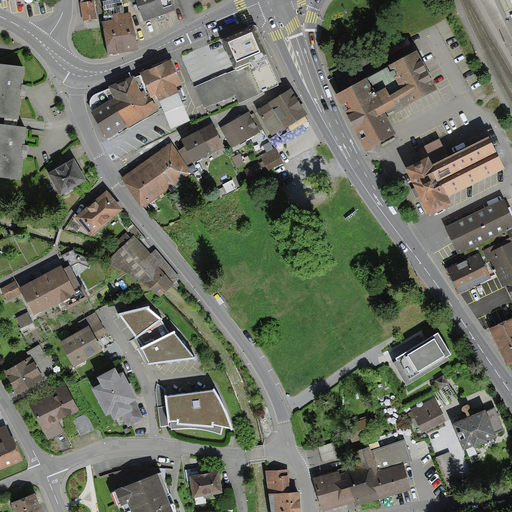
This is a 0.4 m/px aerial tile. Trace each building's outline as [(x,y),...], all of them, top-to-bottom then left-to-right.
[(79,0),(83,22),(98,20),(94,0),(79,0)] [(103,3),(105,17),(125,14),(123,0),(103,3)] [(134,0),(144,25),(176,14),(171,0),(134,0)] [(108,57),(138,52),(132,13),(125,14),(105,17),(103,18),(104,23),(102,24),(108,57)] [(249,32),(221,44),(233,72),(268,57),(257,35),(258,33),(257,29),(253,27),(250,29),(249,32)] [(335,99),(366,155),(397,138),(386,118),(396,112),(394,109),(399,106),(403,113),(438,94),(416,55),(335,99)] [(23,77),(24,59),(0,56),(0,110),(5,111),(4,118),(17,119),(18,112),(20,113),(22,90),(25,91),(27,77),(23,77)] [(239,105),(280,87),(268,57),(233,72),(195,88),(204,109),(236,96),(239,105)] [(183,90),(171,63),(140,76),(140,77),(151,101),(153,100),(157,107),(160,106),(171,132),(190,124),(182,105),(179,96),(177,92),(183,90)] [(128,130),(158,111),(151,101),(140,77),(134,79),(134,78),(108,89),(109,90),(104,92),(128,130)] [(188,102),(183,90),(177,92),(179,96),(182,105),(188,102)] [(256,113),(272,139),(307,117),(291,91),(256,113)] [(93,114),(91,115),(107,142),(128,130),(104,92),(96,96),(92,98),(90,102),(90,106),(91,110),(93,114)] [(231,150),(261,134),(249,114),(248,114),(246,111),(240,114),(242,117),(220,129),(231,150)] [(25,145),(27,127),(0,124),(0,125),(0,177),(21,181),(23,158),(27,158),(28,146),(25,145)] [(193,166),(225,149),(213,126),(181,142),(184,149),(178,152),(188,166),(192,164),(193,166)] [(405,174),(429,222),(453,211),(448,202),(504,174),(489,142),(451,161),(433,170),(429,162),(426,163),(405,174)] [(433,170),(451,161),(442,142),(420,152),(426,163),(429,162),(433,170)] [(172,144),(121,181),(143,210),(192,174),(172,144)] [(269,171),(284,164),(276,148),(261,156),(269,171)] [(87,176),(74,154),(66,158),(66,157),(56,163),(56,164),(47,169),(60,191),(64,189),(65,192),(73,187),(72,184),(87,176)] [(233,159),(237,168),(247,164),(243,157),(242,158),(241,155),(233,159)] [(244,171),(250,181),(264,174),(259,163),(244,171)] [(223,187),(218,190),(221,196),(226,193),(227,195),(238,189),(233,180),(223,186),(223,187)] [(123,206),(107,186),(92,199),(108,219),(123,206)] [(75,213),(91,233),(108,219),(92,199),(75,213)] [(511,218),(504,201),(445,228),(459,256),(480,246),(511,230),(511,218)] [(506,288),(511,299),(511,230),(480,246),(487,262),(489,261),(497,278),(503,290),(506,288)] [(113,243),(117,247),(126,240),(144,260),(152,252),(134,233),(131,236),(126,231),(113,243)] [(152,252),(144,260),(126,240),(117,247),(112,252),(105,259),(140,278),(161,294),(165,290),(181,276),(156,249),(152,252)] [(62,254),(64,259),(67,257),(72,266),(79,262),(90,267),(93,256),(76,251),(73,246),(62,254)] [(461,261),(446,268),(459,295),(497,278),(489,261),(487,262),(480,246),(459,256),(461,261)] [(64,259),(19,283),(34,311),(57,299),(63,309),(90,294),(82,281),(80,282),(72,266),(67,257),(64,259)] [(15,279),(1,287),(7,299),(22,292),(15,279)] [(150,300),(118,310),(136,335),(139,333),(145,340),(140,342),(148,358),(195,352),(195,350),(194,350),(175,327),(176,326),(175,324),(165,330),(158,319),(163,316),(162,314),(161,314),(149,303),(150,302),(150,300)] [(36,326),(28,310),(16,317),(21,327),(20,327),(23,333),(36,326)] [(60,338),(74,363),(103,346),(98,337),(107,331),(95,311),(78,321),(81,326),(60,338)] [(511,314),(488,325),(507,363),(511,360),(511,314)] [(394,358),(407,380),(449,354),(448,351),(452,349),(438,326),(395,352),(397,356),(394,358)] [(37,362),(47,356),(40,343),(26,351),(29,355),(32,353),(37,362)] [(5,368),(18,391),(45,377),(37,362),(32,353),(29,355),(5,368)] [(92,382),(106,410),(111,407),(114,414),(121,410),(129,426),(145,417),(133,396),(138,393),(124,365),(119,368),(115,361),(97,370),(101,377),(92,382)] [(45,393),(29,402),(48,439),(65,430),(59,419),(80,409),(66,381),(55,387),(56,389),(45,394),(45,393)] [(213,384),(167,390),(165,390),(157,382),(156,390),(158,406),(167,405),(168,417),(171,417),(172,424),(179,423),(188,422),(197,423),(205,424),(213,426),(221,429),(222,421),(231,423),(231,424),(233,424),(214,382),(213,384)] [(421,429),(422,430),(446,418),(435,396),(411,408),(412,411),(408,413),(417,431),(421,429)] [(452,419),(463,446),(505,428),(495,405),(487,408),(485,404),(452,419)] [(167,405),(158,406),(160,425),(169,424),(168,417),(167,405)] [(87,411),(73,418),(81,435),(95,428),(87,411)] [(347,422),(352,441),(375,434),(370,415),(347,422)] [(0,466),(23,457),(13,432),(11,432),(6,421),(0,424),(0,466)] [(379,496),(410,486),(403,460),(411,458),(405,437),(372,447),(370,443),(350,449),(354,462),(359,477),(372,473),(379,496)] [(318,446),(322,460),(341,455),(337,440),(318,446)] [(450,451),(435,456),(443,478),(458,473),(450,451)] [(354,462),(345,465),(355,498),(356,503),(379,496),(372,473),(359,477),(354,462)] [(313,474),(323,507),(355,498),(345,465),(313,474)] [(190,472),(200,470),(200,469),(199,466),(185,469),(188,485),(192,485),(190,472)] [(179,511),(161,467),(144,467),(130,472),(128,469),(114,472),(118,482),(115,483),(116,486),(112,487),(118,500),(122,499),(127,511),(179,511)] [(192,485),(193,494),(204,492),(205,496),(212,495),(212,492),(221,490),(222,494),(228,493),(227,489),(223,490),(219,467),(208,469),(208,467),(200,469),(200,470),(190,472),(192,485)] [(269,488),(290,487),(289,468),(266,469),(268,488),(269,488)] [(301,511),(300,487),(290,487),(269,488),(272,511),(301,511)] [(45,511),(35,489),(11,499),(16,511),(45,511)]
